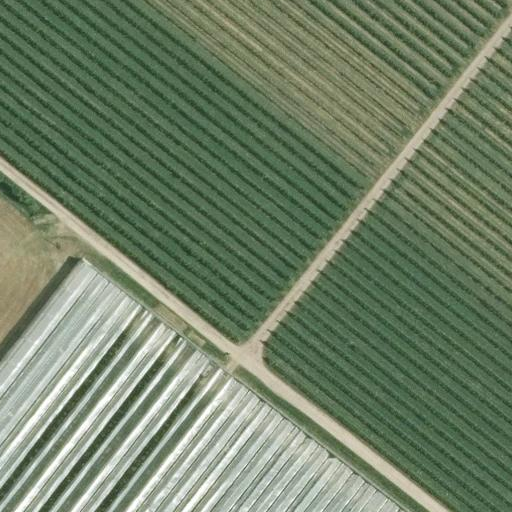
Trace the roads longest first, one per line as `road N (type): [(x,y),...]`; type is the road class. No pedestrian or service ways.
road 1 (track): [(431,511),(0,174)]
road 2 (track): [(511,23),(238,363)]
